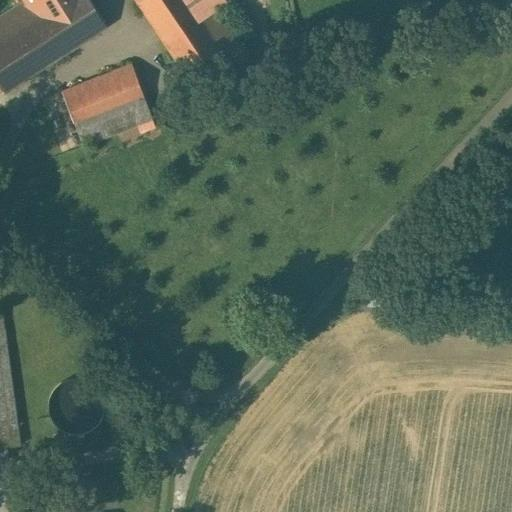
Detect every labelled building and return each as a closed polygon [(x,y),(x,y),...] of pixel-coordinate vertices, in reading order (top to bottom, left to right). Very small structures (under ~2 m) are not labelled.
[(0,101),(96,40),(70,0),(1,0),(7,9),(0,13),(0,101)] [(217,16),(205,0),(109,0),(170,87),(198,67),(180,41),(217,16)] [(138,130),(115,71),(43,99),(65,158),(138,130)] [(0,463),(15,463),(4,313),(0,313),(0,463)] [(102,391),(96,383),(87,378),(78,376),(68,377),(59,381),(52,388),(48,396),(47,405),(49,414),(53,422),(59,428),(67,432),(76,433),(85,431),(93,427),(100,420),(104,411),(104,401),(102,391)]
